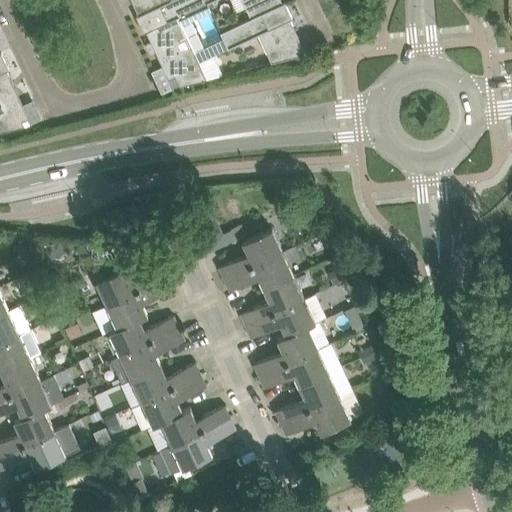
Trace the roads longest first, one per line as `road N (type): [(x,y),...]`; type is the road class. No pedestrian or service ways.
road 1 (residential): [(107,0),(146,87),(57,112),(4,0)]
road 2 (residential): [(292,511),(176,234)]
road 3 (tertiary): [(374,102),(138,149)]
road 4 (tertiary): [(138,149),(374,129)]
road 5 (unclassified): [(487,487),(441,274)]
road 6 (tertiary): [(0,179),(138,149)]
